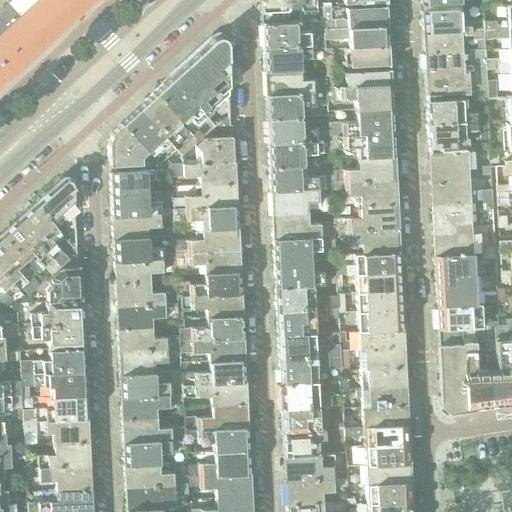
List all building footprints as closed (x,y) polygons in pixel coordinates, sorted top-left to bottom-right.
[(0,87),(95,0),(38,0),(17,20),(5,6),(0,10),(0,87)] [(300,22),(299,0),(260,0),(259,4),(260,24),(299,22),(300,22)] [(313,0),(299,0),(300,22),(314,21),(313,10),(314,10),(313,0)] [(480,0),(481,5),(489,4),(488,0),(418,0),(419,11),(454,9),(454,3),(457,3),(457,0),(480,0)] [(482,30),(511,27),(511,6),(505,6),(506,19),(491,20),(490,4),(489,4),(481,5),(482,21),(482,30)] [(321,31),(384,29),(383,8),(345,9),(346,18),(344,19),(330,20),(330,8),(322,8),(322,21),(319,21),(320,31),(321,31)] [(419,11),(421,32),(469,30),(469,26),(459,27),(458,9),(454,9),(419,11)] [(482,21),(468,22),(469,26),(469,30),(482,30),(482,21)] [(261,47),(322,45),(321,31),(320,31),(299,32),(299,22),(260,24),(261,47)] [(511,48),(511,27),(482,30),(483,40),(500,39),(507,39),(508,49),(511,48)] [(385,48),(384,29),(321,31),(322,45),(324,44),(324,41),(347,39),(347,50),(385,48)] [(421,32),(422,53),(458,52),(457,41),(476,41),(476,50),(484,50),(483,40),(482,30),(469,30),(421,32)] [(206,119),(227,100),(224,42),(220,39),(215,39),(211,41),(167,81),(202,120),(205,117),(206,119)] [(324,44),(322,45),(261,47),(262,73),(298,70),(297,59),(312,58),(311,50),(323,50),(324,49),(324,44)] [(323,50),(324,69),(333,68),(331,48),(324,49),(323,50)] [(386,65),(385,48),(347,50),(348,68),(386,65)] [(511,69),(511,48),(508,49),(508,63),(497,64),(496,59),(485,60),(485,71),(496,70),(511,69)] [(459,66),(458,52),(422,53),(423,74),(466,72),(474,71),(485,71),(485,60),(484,50),(476,50),(468,51),(469,65),(459,66)] [(325,79),(325,90),(334,90),(335,87),(331,88),(331,74),(333,74),(333,68),(324,69),(325,79)] [(511,91),(511,69),(496,70),(499,70),(499,74),(509,74),(510,92),(511,91)] [(325,90),(325,79),(298,81),(298,70),(262,73),(263,97),(326,94),(325,90)] [(485,84),(485,71),(474,71),(474,74),(476,93),(479,93),(480,99),(481,99),(487,99),(485,84)] [(340,89),(387,88),(387,72),(339,75),(340,89)] [(467,94),(466,72),(423,74),(424,101),(438,100),(437,96),(460,94),(467,94)] [(196,126),(202,120),(167,81),(151,96),(176,123),(178,121),(183,128),(191,121),(196,126)] [(495,83),(485,84),(487,99),(495,98),(495,83)] [(388,109),(387,88),(340,89),(334,90),(325,90),(326,94),(326,102),(352,100),(353,111),(388,109)] [(265,120),(300,117),(300,107),(326,106),(326,102),(326,94),(263,97),(265,120)] [(134,111),(180,164),(182,164),(181,156),(173,147),(181,140),(171,128),(176,123),(151,96),(134,111)] [(487,99),(481,99),(482,113),(462,113),(461,108),(464,107),(463,99),(438,100),(424,101),(425,124),(488,121),(487,99)] [(231,167),(227,100),(206,119),(213,127),(193,146),(199,163),(181,165),(181,169),(231,167)] [(390,133),(388,109),(353,111),(353,122),(339,123),(339,124),(327,125),(328,135),(390,133)] [(169,164),(180,164),(134,111),(117,127),(157,170),(169,170),(169,164)] [(265,120),(266,143),(321,140),(320,128),(301,128),(300,117),(265,120)] [(425,124),(427,153),(439,152),(439,147),(472,145),(472,137),(465,138),(462,137),(462,132),(476,131),(476,132),(488,132),(488,123),(488,121),(425,124)] [(511,149),(511,121),(506,122),(506,124),(504,124),(504,130),(499,130),(501,150),(511,149),(511,150),(511,149)] [(157,170),(117,127),(110,133),(106,143),(108,176),(157,174),(157,170)] [(196,142),(202,137),(198,132),(192,137),(191,138),(196,142)] [(391,156),(390,133),(328,135),(328,140),(327,140),(329,149),(355,148),(355,158),(391,156)] [(196,142),(191,138),(183,146),(187,150),(196,142)] [(266,143),(267,167),(303,165),(302,154),(321,153),(320,150),(328,150),(329,149),(327,140),(321,140),(266,143)] [(427,153),(428,184),(441,183),(441,180),(447,179),(447,175),(465,174),(465,173),(476,176),(489,175),(489,167),(489,166),(476,167),(475,159),(466,159),(465,151),(439,152),(427,153)] [(497,164),(497,151),(488,151),(488,164),(497,164)] [(392,180),(391,156),(355,158),(356,169),(341,170),(342,183),(392,180)] [(268,191),(322,188),(322,175),(315,176),(304,176),(303,165),(267,167),(268,191)] [(511,190),(511,165),(504,166),(503,166),(503,171),(511,170),(511,186),(495,187),(495,192),(510,191),(510,190),(511,190)] [(232,188),(231,167),(181,169),(181,177),(197,176),(197,190),(232,188)] [(108,176),(109,198),(145,196),(144,184),(158,183),(157,174),(108,176)] [(466,190),(465,174),(447,175),(447,179),(441,180),(441,183),(428,184),(429,205),(475,202),(474,190),(466,190)] [(30,206),(50,226),(59,218),(62,222),(73,212),(72,186),(71,181),(67,179),(62,178),(58,180),(30,206)] [(393,204),(392,180),(342,183),(342,184),(330,184),(330,188),(331,191),(339,191),(340,197),(353,196),(354,206),(393,204)] [(233,210),(232,188),(197,190),(198,195),(182,196),(182,199),(170,199),(170,209),(171,214),(233,210)] [(269,215),(305,214),(305,203),(320,202),(319,196),(331,196),(331,191),(330,188),(323,188),(322,188),(268,191),(269,215)] [(481,201),(491,201),(490,190),(481,191),(481,201)] [(145,203),(145,196),(109,198),(110,220),(160,218),(160,214),(171,214),(170,209),(158,210),(157,202),(145,203)] [(429,205),(431,235),(444,235),(444,231),(450,231),(449,225),(468,224),(467,214),(476,213),(476,211),(491,210),(491,201),(481,201),(475,202),(429,205)] [(394,228),(393,204),(354,206),(354,217),(332,218),(333,232),(394,228)] [(48,258),(52,255),(54,257),(60,251),(49,239),(56,232),(54,231),(50,226),(30,206),(14,220),(48,258)] [(234,231),(233,210),(171,214),(172,222),(178,222),(199,220),(200,233),(234,231)] [(269,215),(271,239),(333,236),(333,232),(332,218),(329,218),(330,223),(325,223),(325,227),(320,227),(320,224),(306,224),(305,214),(269,215)] [(506,228),(505,216),(496,217),(497,229),(506,228)] [(110,220),(111,243),(145,241),(145,232),(158,231),(157,226),(160,226),(160,218),(110,220)] [(48,258),(14,220),(0,232),(0,237),(23,262),(31,255),(50,276),(57,270),(46,260),(48,258)] [(432,256),(469,254),(468,228),(468,224),(449,225),(450,231),(444,231),(444,235),(431,235),(432,256)] [(396,252),(394,228),(333,232),(333,236),(333,240),(345,239),(345,245),(359,244),(359,253),(396,252)] [(54,231),(56,232),(57,232),(72,248),(75,248),(74,229),(54,231)] [(235,254),(234,231),(200,233),(200,239),(173,241),(173,252),(173,257),(235,254)] [(271,239),(272,264),(308,261),(308,251),(333,250),(333,244),(333,240),(333,236),(271,239)] [(15,270),(23,262),(0,237),(0,270),(17,290),(26,282),(15,270)] [(111,243),(112,265),(174,262),(173,257),(173,252),(162,252),(162,247),(145,248),(145,241),(111,243)] [(506,259),(505,242),(498,242),(499,259),(506,259)] [(45,302),(78,302),(76,268),(76,255),(71,256),(68,258),(62,252),(55,258),(54,257),(52,255),(48,258),(46,260),(57,270),(50,276),(44,282),(47,287),(44,290),(45,302)] [(352,254),(353,273),(397,272),(396,260),(396,252),(359,253),(359,254),(352,254)] [(494,260),(494,253),(479,253),(480,261),(494,260)] [(236,272),(235,254),(173,257),(174,262),(174,267),(174,271),(186,270),(187,265),(201,264),(202,274),(236,272)] [(470,275),(469,254),(432,256),(433,287),(446,286),(446,282),(452,281),(452,276),(470,275)] [(322,284),(334,284),(334,276),(322,277),(322,272),(309,272),(308,261),(272,264),(273,287),(310,286),(322,286),(322,284)] [(113,284),(148,283),(147,273),(163,272),(163,267),(174,267),(174,262),(112,265),(113,284)] [(0,288),(9,298),(17,290),(0,270),(0,288)] [(509,283),(509,271),(500,272),(500,284),(509,283)] [(238,295),(236,272),(202,274),(202,284),(187,284),(187,289),(181,290),(175,290),(175,296),(175,297),(175,298),(238,295)] [(398,291),(397,272),(353,273),(354,293),(398,291)] [(434,307),(472,305),(470,277),(470,275),(452,276),(452,281),(446,282),(446,286),(433,287),(434,307)] [(113,284),(114,308),(175,305),(175,303),(170,304),(170,300),(165,301),(165,298),(164,292),(148,293),(148,283),(113,284)] [(273,287),(274,312),(336,309),(335,296),(324,297),(313,297),(310,294),(310,286),(273,287)] [(503,299),(503,289),(495,290),(496,300),(503,299)] [(399,310),(398,291),(354,293),(355,313),(399,310)] [(33,303),(32,293),(25,298),(19,303),(33,303)] [(175,298),(175,303),(175,305),(176,317),(177,320),(182,319),(182,312),(189,312),(189,309),(204,309),(204,318),(239,317),(238,303),(238,295),(175,298)] [(79,325),(78,302),(45,302),(41,303),(41,314),(29,315),(29,327),(79,325)] [(16,312),(16,303),(4,310),(7,313),(16,312)] [(114,308),(115,330),(149,328),(149,318),(176,317),(175,305),(114,308)] [(434,307),(435,328),(480,326),(479,305),(472,305),(434,307)] [(274,312),(275,335),(312,333),(311,326),(315,322),(325,322),(325,320),(337,319),(336,314),(336,309),(274,312)] [(400,330),(399,310),(355,313),(356,332),(400,330)] [(240,338),(239,317),(204,318),(204,329),(183,330),(184,341),(240,338)] [(508,405),(511,404),(511,320),(503,321),(508,405)] [(508,405),(503,321),(503,326),(493,326),(493,335),(495,369),(484,370),(486,408),(508,405)] [(17,339),(16,330),(16,325),(3,325),(3,339),(17,339)] [(80,348),(79,325),(29,327),(30,340),(46,339),(47,350),(80,348)] [(448,414),(465,412),(462,366),(474,365),(473,342),(483,342),(483,326),(480,326),(435,328),(439,407),(448,414)] [(167,351),(179,350),(177,341),(178,337),(150,338),(149,328),(115,330),(117,353),(167,351)] [(401,349),(400,330),(356,332),(357,350),(401,349)] [(338,351),(338,346),(326,346),(316,347),(312,344),(312,333),(275,335),(277,361),(326,359),(326,357),(338,357),(338,351)] [(338,346),(338,351),(346,351),(350,350),(349,341),(345,341),(344,333),(338,333),(337,333),(338,346)] [(241,360),(240,338),(184,341),(177,341),(179,350),(179,354),(184,353),(184,354),(206,352),(206,362),(241,360)] [(81,371),(80,348),(47,350),(47,360),(44,360),(28,361),(19,362),(19,375),(81,371)] [(402,367),(401,349),(357,350),(358,369),(402,367)] [(118,375),(152,373),(152,363),(167,362),(167,351),(117,353),(118,375)] [(347,370),(346,351),(338,351),(338,357),(339,357),(339,370),(347,370)] [(278,385),(314,382),(314,374),(317,370),(327,370),(326,359),(277,361),(278,385)] [(242,382),(241,360),(206,362),(207,372),(201,372),(185,373),(179,374),(179,382),(180,386),(242,382)] [(486,408),(484,370),(475,371),(474,365),(462,366),(465,412),(486,408)] [(403,386),(402,367),(358,369),(359,388),(403,386)] [(83,395),(81,371),(19,375),(20,387),(49,386),(49,397),(83,395)] [(180,386),(179,382),(164,383),(164,382),(153,382),(152,373),(118,375),(119,397),(181,393),(180,386)] [(0,397),(20,396),(20,390),(8,391),(7,382),(6,382),(0,382),(0,397)] [(243,405),(242,382),(180,386),(181,393),(181,398),(202,397),(203,407),(208,407),(243,405)] [(278,385),(279,409),(329,407),(328,395),(318,396),(315,392),(314,382),(278,385)] [(404,405),(403,386),(359,388),(360,407),(404,405)] [(120,420),(155,418),(154,409),(165,408),(165,407),(181,406),(181,398),(181,393),(119,397),(120,420)] [(84,419),(83,395),(49,397),(50,406),(31,407),(31,409),(21,409),(21,420),(21,422),(84,419)] [(21,420),(21,409),(20,396),(0,397),(0,410),(16,410),(17,420),(21,420)] [(244,427),(243,405),(208,407),(209,416),(183,417),(184,430),(244,427)] [(405,425),(404,405),(360,407),(361,428),(405,425)] [(280,433),(317,430),(316,423),(321,418),(330,417),(329,407),(279,409),(280,433)] [(350,417),(342,418),(342,429),(350,428),(350,417)] [(120,420),(121,444),(183,440),(182,427),(166,429),(155,429),(155,418),(120,420)] [(85,442),(84,419),(21,422),(21,435),(35,434),(51,434),(51,443),(85,442)] [(406,445),(405,425),(361,428),(350,428),(342,429),(343,438),(361,437),(361,447),(406,445)] [(246,452),(244,427),(184,430),(184,442),(188,442),(196,442),(196,443),(210,442),(210,453),(246,452)] [(282,458),(332,455),(332,454),(314,455),(313,441),(324,441),(324,430),(317,430),(280,433),(282,458)] [(121,444),(122,465),(157,463),(157,452),(167,451),(167,448),(183,447),(183,440),(121,444)] [(0,479),(0,480),(0,476),(0,467),(8,467),(7,444),(3,444),(3,442),(0,442),(0,479)] [(86,466),(85,442),(51,443),(52,454),(36,456),(36,459),(24,460),(25,469),(86,466)] [(407,464),(406,445),(361,447),(345,447),(346,466),(362,465),(362,466),(407,464)] [(247,474),(246,452),(210,453),(211,463),(196,464),(196,465),(184,466),(184,476),(184,478),(247,474)] [(282,458),(283,482),(345,478),(344,466),(333,467),(332,455),(282,458)] [(184,478),(184,476),(170,477),(170,476),(158,477),(157,463),(122,465),(123,490),(184,485),(184,482),(184,478)] [(408,483),(407,464),(362,466),(364,485),(408,483)] [(88,490),(86,466),(25,469),(25,478),(37,477),(38,481),(53,480),(54,492),(88,490)] [(248,497),(247,474),(184,478),(184,482),(184,485),(183,486),(185,486),(186,488),(198,487),(198,488),(212,488),(212,489),(213,498),(248,497)] [(284,505),(320,503),(319,493),(334,492),(333,487),(346,487),(346,485),(345,478),(283,482),(284,505)] [(0,479),(0,504),(26,503),(26,498),(14,499),(13,489),(0,490),(0,480),(0,479)] [(409,501),(408,483),(364,485),(365,504),(409,501)] [(124,511),(165,508),(165,498),(186,497),(186,488),(185,486),(183,486),(184,485),(123,490),(124,511)] [(88,511),(88,490),(54,492),(54,502),(47,502),(46,511),(88,511)] [(248,511),(248,497),(213,498),(214,509),(200,510),(186,510),(185,511),(248,511)] [(409,511),(409,501),(365,504),(365,511),(409,511)] [(0,504),(0,511),(14,511),(14,507),(26,507),(26,503),(0,504)] [(26,507),(26,511),(38,511),(38,503),(26,503),(26,507)] [(284,505),(284,511),(320,511),(320,503),(284,505)]
